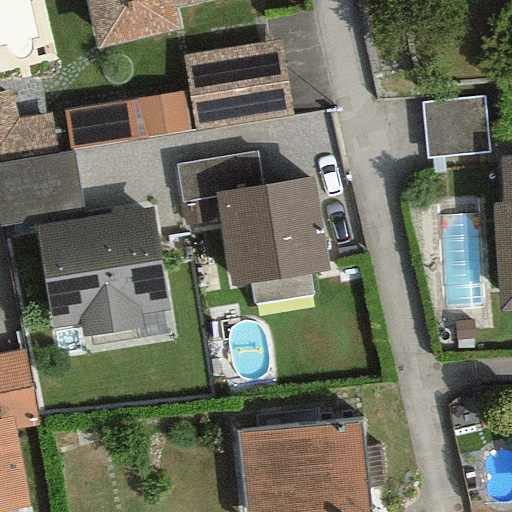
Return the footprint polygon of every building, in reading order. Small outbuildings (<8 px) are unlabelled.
[(84,0),(95,49),(180,30),(175,8),(210,0),(84,0)] [(279,39),(182,55),(194,129),(291,114),(279,39)] [(9,90),(0,91),(0,162),(56,153),(50,114),(16,116),(9,90)] [(188,130),(182,92),(62,109),(68,150),(188,130)] [(481,97),(419,104),(425,158),(487,152),(481,97)] [(56,153),(0,162),(0,227),(83,212),(71,152),(56,153)] [(256,153),(176,166),(182,203),(214,198),(213,193),(261,185),(256,153)] [(511,156),(497,157),(500,204),(491,204),(497,312),(511,311),(511,156)] [(311,177),(261,185),(213,193),(214,198),(228,287),(248,284),(251,304),(312,295),(309,274),(326,271),(311,177)] [(151,209),(34,226),(49,331),(78,327),(79,337),(142,328),(140,316),(166,312),(151,209)] [(0,511),(10,511),(28,509),(13,430),(37,426),(23,350),(0,354),(0,511)] [(371,511),(362,419),(235,431),(243,511),(371,511)]
